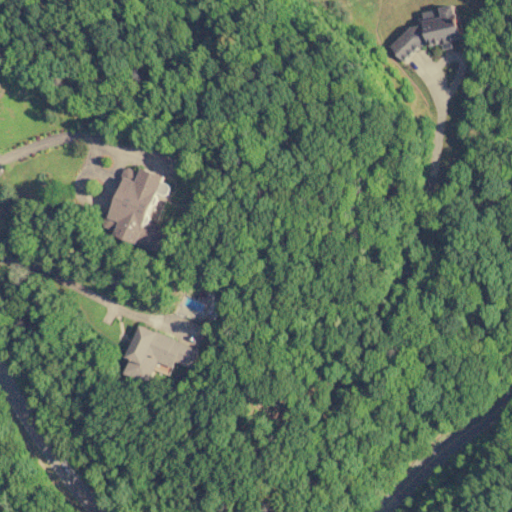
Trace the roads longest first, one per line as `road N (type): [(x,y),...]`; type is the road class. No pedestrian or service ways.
road 1 (residential): [(511,401),(382,511),(74,488),(0,361)]
road 2 (residential): [(155,162),(73,138),(0,158)]
